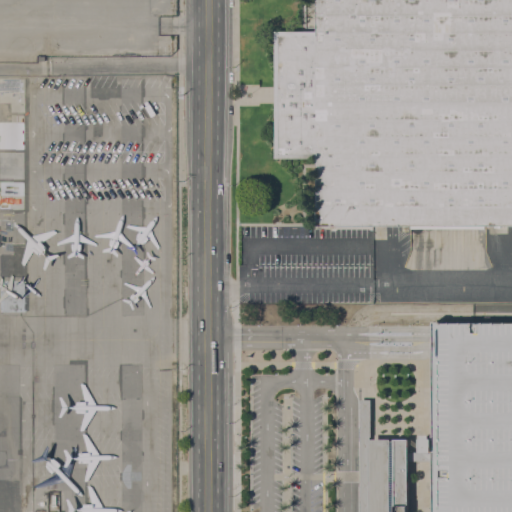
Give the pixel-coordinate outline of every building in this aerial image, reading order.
[(511,225),(318,226),(318,158),(276,158),(276,32),(317,32),(317,0),(511,0),(511,225)] [(0,79),(24,79),(24,112),(10,112),(10,103),(0,103),(0,79)] [(0,149),(0,122),(11,122),(11,115),(23,115),(23,149),(0,149)] [(0,179),(0,152),(23,152),(23,179),(0,179)] [(0,209),(0,182),(23,182),(23,209),(0,209)] [(23,211),(23,244),(0,244),(0,220),(12,220),(12,211),(23,211)] [(24,277),(0,277),(0,254),(13,254),(13,246),(23,246),(24,277)] [(0,280),(24,280),(24,312),(7,312),(7,313),(5,313),(5,312),(0,312),(0,280)] [(434,452),(421,452),(421,438),(422,435),(431,435),(431,439),(432,439),(433,349),(433,334),(433,323),(440,322),(440,323),(511,322),(511,511),(434,511),(434,461),(434,457),(434,452)] [(391,439),(391,441),(394,441),(394,439),(408,439),(408,452),(408,457),(408,460),(408,511),(361,511),(361,476),(361,400),(371,400),(371,436),(370,436),(370,439),(391,439)] [(421,452),(434,452),(434,457),(434,461),(408,460),(408,457),(408,452),(421,452)]
